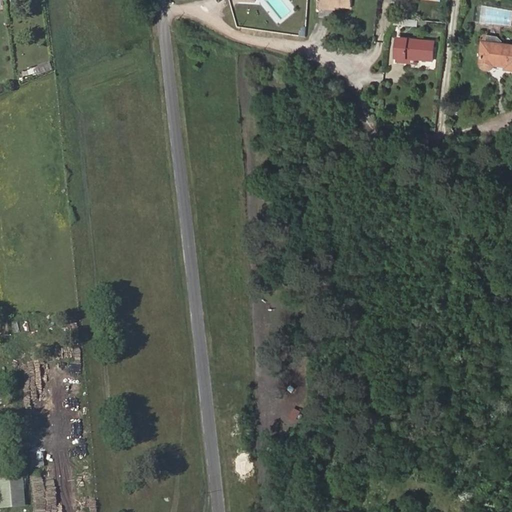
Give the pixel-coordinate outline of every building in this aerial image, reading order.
[(508,41),(498,36),(482,34),(481,41),(484,42),(510,45),(511,41),(508,41)] [(433,61),(435,43),(410,40),(398,39),(396,60),(407,62),(408,59),(417,60),(433,61)] [(511,70),(511,45),(510,45),(484,42),(482,64),(482,66),(483,67),(484,69),(486,70),(488,70),(490,70),(492,69),(495,66),(508,67),(508,70),(511,70)] [(42,466),(41,453),(30,455),(31,467),(42,466)] [(0,505),(22,504),(18,465),(0,466),(0,505)]
